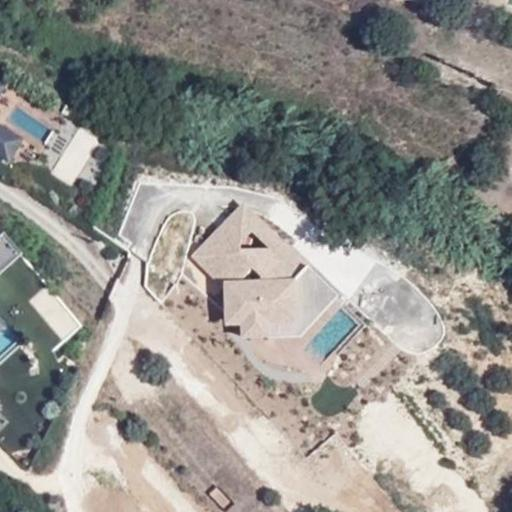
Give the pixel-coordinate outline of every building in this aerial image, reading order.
[(24,137),(0,123),(0,96),(6,86),(0,81),(0,156),(9,162),(24,137)] [(38,167),(76,183),(98,133),(60,117),(38,167)] [(244,340),(294,339),(319,364),(362,320),(242,203),(190,256),(214,279),(222,279),(223,320),(244,340)] [(0,271),(17,258),(0,235),(0,271)] [(0,356),(17,342),(0,322),(0,356)]
